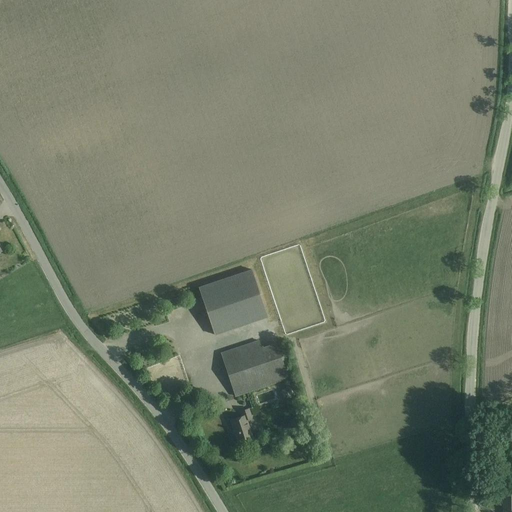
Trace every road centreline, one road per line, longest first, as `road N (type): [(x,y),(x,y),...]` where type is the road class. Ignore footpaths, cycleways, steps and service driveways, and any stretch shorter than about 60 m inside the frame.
road 1 (unclassified): [(469,511),(468,344),(511,84)]
road 2 (unclassified): [(221,511),(190,460),(58,296),(0,180)]
